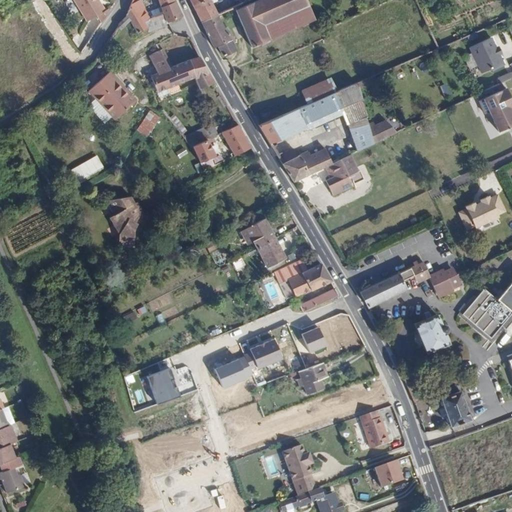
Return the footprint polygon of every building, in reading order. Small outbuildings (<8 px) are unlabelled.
[(99,17),(106,13),(98,0),(73,0),(89,24),(99,17)] [(137,33),(146,27),(144,23),(151,19),(144,12),(141,3),(139,0),(132,0),(125,15),(137,33)] [(167,21),(181,16),(174,2),(173,2),(172,0),(157,0),(163,14),(167,21)] [(201,22),(217,15),(209,0),(189,0),(201,22)] [(263,25),(307,5),(304,0),(258,0),(235,11),(251,47),(269,39),(263,25)] [(313,19),(307,5),(263,25),(269,39),(313,19)] [(99,17),(104,25),(110,14),(109,11),(106,13),(99,17)] [(168,23),(167,21),(163,14),(151,19),(144,23),(146,27),(148,31),(168,23)] [(212,48),(216,46),(220,56),(233,51),(230,44),(234,43),(229,33),(226,34),(217,15),(201,22),(212,48)] [(490,38),(470,48),(481,73),(491,68),(492,70),(503,65),(490,38)] [(199,89),(214,83),(198,57),(166,70),(158,50),(148,56),(157,73),(150,77),(157,92),(194,77),(199,89)] [(511,78),(511,75),(511,73),(510,72),(497,78),(500,84),(511,78)] [(307,104),(257,126),(268,143),(303,127),(305,130),(342,114),(352,136),(350,137),(355,152),(394,134),(383,123),(373,127),(371,124),(367,125),(358,89),(376,81),(374,75),(335,92),(307,104)] [(107,76),(90,92),(115,119),(133,103),(107,76)] [(301,92),(307,104),(335,92),(329,79),(301,92)] [(446,83),(440,85),(443,95),(449,94),(446,83)] [(511,102),(505,88),(478,101),(484,114),(489,112),(498,132),(511,125),(511,114),(509,107),(511,105),(511,102)] [(134,130),(145,137),(159,117),(147,110),(134,130)] [(233,156),(250,148),(238,125),(221,132),(233,156)] [(183,136),(188,145),(194,141),(189,133),(183,136)] [(203,171),(210,168),(206,160),(214,156),(206,140),(192,146),(203,171)] [(276,157),(281,164),(295,157),(291,150),(276,157)] [(281,164),(292,182),(325,166),(329,164),(330,164),(323,150),(308,157),(305,153),(295,157),(281,164)] [(69,169),(76,183),(102,168),(95,155),(69,169)] [(357,172),(349,155),(338,160),(346,177),(350,186),(353,184),(363,180),(359,171),(357,172)] [(326,180),(333,196),(351,187),(350,186),(346,177),(338,160),(330,164),(329,164),(335,176),(330,178),(326,180)] [(325,166),(330,178),(335,176),(329,164),(325,166)] [(206,176),(178,190),(182,195),(208,181),(206,176)] [(131,195),(104,192),(112,212),(108,215),(116,233),(116,244),(131,245),(133,221),(138,214),(142,212),(137,201),(134,202),(131,195)] [(459,210),(466,230),(505,214),(497,195),(459,210)] [(255,248),(274,238),(265,220),(240,232),(248,248),(253,245),(255,248)] [(285,258),(274,238),(255,248),(266,269),(285,258)] [(303,245),(294,250),(297,256),(306,251),(303,245)] [(235,269),(244,264),(240,257),(231,262),(235,269)] [(293,295),(295,298),(329,281),(319,264),(306,270),(301,260),(273,273),(285,299),(293,295)] [(359,293),(367,308),(405,290),(401,282),(413,276),(416,281),(428,275),(425,268),(422,263),(359,293)] [(432,286),(451,276),(449,270),(443,273),(442,270),(428,277),(429,278),(432,286)] [(451,276),(432,286),(437,298),(452,290),(450,286),(459,282),(456,274),(451,276)] [(428,275),(416,281),(417,284),(429,278),(428,277),(428,275)] [(511,281),(496,300),(483,289),(475,298),(461,315),(490,339),(501,326),(503,329),(505,330),(511,321),(511,281)] [(319,296),(322,303),(338,295),(334,289),(319,296)] [(307,304),(309,309),(322,303),(319,296),(310,300),(310,302),(307,304)] [(461,315),(475,298),(472,296),(456,316),(490,344),(503,329),(501,326),(490,339),(461,315)] [(133,310),(120,317),(124,325),(137,319),(133,310)] [(435,316),(430,318),(426,319),(413,325),(426,353),(447,344),(443,334),(445,333),(446,330),(445,327),(442,325),(440,326),(435,316)] [(317,325),(301,332),(309,352),(325,344),(317,325)] [(272,338),(249,349),(257,368),(282,358),(272,338)] [(242,356),(213,368),(223,388),(251,375),(242,356)] [(320,363),(299,371),(300,375),(302,379),(297,380),(300,387),(304,386),(307,394),(324,388),(321,379),(325,377),(320,363)] [(180,396),(169,368),(146,377),(156,404),(180,396)] [(300,375),(299,371),(286,375),(288,379),(300,375)] [(457,392),(455,386),(439,392),(441,398),(457,392)] [(458,392),(457,392),(441,398),(439,399),(449,427),(468,420),(458,392)] [(372,413),(359,417),(370,449),(389,443),(380,418),(378,418),(376,411),(372,413)] [(0,448),(10,445),(17,442),(10,425),(8,426),(0,429),(0,448)] [(0,463),(15,458),(10,445),(0,448),(0,463)] [(301,445),(282,452),(297,496),(315,489),(310,475),(311,475),(308,465),(310,465),(306,454),(304,455),(301,445)] [(21,465),(18,457),(15,458),(0,463),(0,465),(3,471),(0,472),(0,479),(1,479),(6,493),(24,486),(19,475),(17,476),(14,468),(21,465)] [(395,461),(373,468),(380,489),(402,481),(395,461)] [(322,497),(319,489),(295,497),(298,505),(299,508),(304,506),(304,504),(316,500),(320,511),(338,511),(332,493),(322,497)] [(298,505),(295,497),(281,502),(284,510),(298,505)]
